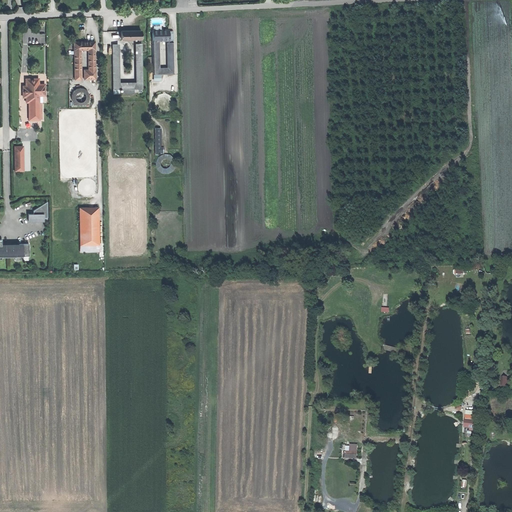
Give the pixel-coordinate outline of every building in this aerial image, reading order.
[(141,30),(121,30),(121,39),(137,38),(142,38),(141,30)] [(170,30),(153,31),(153,41),(158,41),(170,41),(170,30)] [(164,75),(164,69),(159,69),(158,41),(153,41),(154,74),(164,75)] [(95,42),(73,42),(73,50),(74,50),(76,50),(92,50),(95,50),(95,42)] [(117,45),(113,45),(114,89),(123,89),(134,89),(134,84),(119,84),(117,45)] [(84,79),(95,79),(95,50),(92,50),(92,52),(90,52),(91,71),(84,72),(84,79)] [(29,102),(29,120),(39,119),(38,95),(43,95),(43,93),(44,93),(44,84),(40,84),(38,85),(37,84),(37,78),(25,79),(26,88),(23,88),(23,94),(26,97),(26,102),(29,102)] [(154,127),(155,154),(164,154),(164,147),(161,147),(161,127),(154,127)] [(22,146),(15,146),(15,171),(23,171),(22,146)] [(157,156),(158,168),(162,168),(161,161),(172,160),(172,155),(157,156)] [(29,215),(29,222),(44,221),(44,218),(48,218),(47,202),(34,211),(34,214),(29,215)] [(99,207),(80,208),(80,246),(99,245),(99,207)] [(30,257),(29,244),(2,245),(2,240),(2,238),(0,238),(0,259),(2,259),(2,257),(16,257),(16,261),(24,261),(23,257),(30,257)] [(476,421),(466,420),(466,428),(475,429),(476,421)]
